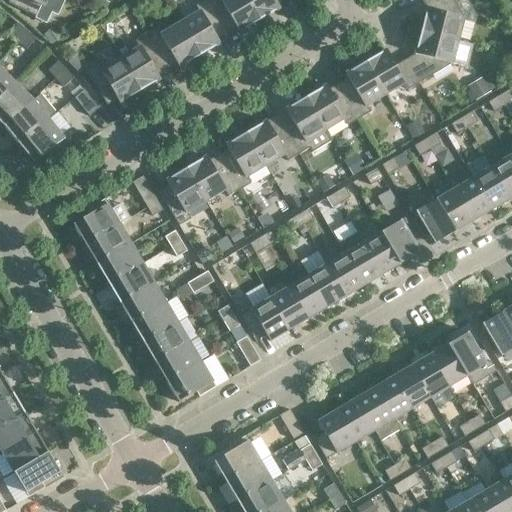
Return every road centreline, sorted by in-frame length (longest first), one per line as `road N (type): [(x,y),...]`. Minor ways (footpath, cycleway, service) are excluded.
road 1 (residential): [(132,467),(511,245)]
road 2 (residential): [(0,234),(326,41),(338,30),(341,0)]
road 3 (tertiary): [(0,236),(132,467)]
